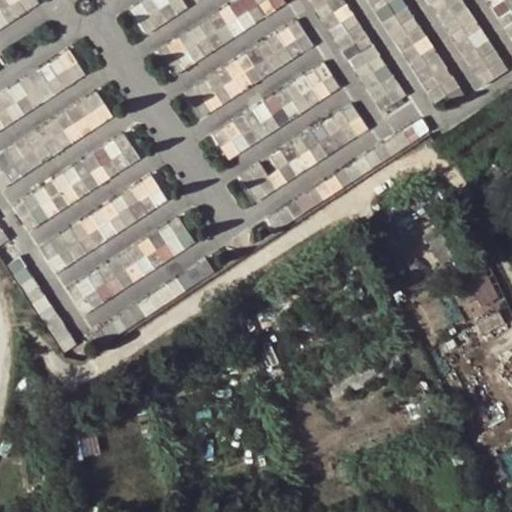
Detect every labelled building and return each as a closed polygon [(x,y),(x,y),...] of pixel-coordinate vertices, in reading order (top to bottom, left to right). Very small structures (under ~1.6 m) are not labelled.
[(44,0),(0,0),(0,30),(48,5),(44,0)] [(142,0),(133,6),(151,34),(202,0),(142,0)] [(173,69),(293,6),(290,0),(239,0),(159,42),(173,69)] [(317,0),(380,110),(426,83),(421,75),(402,86),(352,0),(317,0)] [(374,0),(407,58),(450,96),(511,60),(511,0),(429,0),(449,35),(421,10),(415,0),(374,0)] [(207,120),(318,43),(299,16),(188,93),(207,120)] [(73,44),(0,93),(0,131),(91,70),(73,44)] [(229,155),(347,88),(332,62),(214,128),(229,155)] [(102,93),(0,149),(0,179),(2,183),(117,120),(102,93)] [(254,193),(376,134),(362,104),(267,150),(272,159),(244,172),(254,193)] [(128,131),(15,201),(32,227),(145,157),(128,131)] [(159,169),(43,244),(60,269),(176,195),(159,169)] [(511,195),(497,169),(484,177),(511,228),(511,195)] [(88,314),(189,250),(171,222),(71,285),(88,314)] [(411,254),(392,264),(399,278),(418,268),(411,254)] [(104,342),(218,272),(209,257),(95,328),(104,342)] [(475,326),(481,337),(482,341),(498,333),(490,318),(475,326)] [(441,358),(481,337),(475,326),(435,347),(441,358)] [(511,335),(508,328),(498,333),(482,341),(490,355),(511,343),(511,335)] [(78,417),(63,426),(70,464),(83,462),(86,461),(86,459),(82,439),(78,417)] [(99,436),(82,439),(86,459),(102,455),(99,436)] [(85,471),(83,462),(70,464),(67,465),(69,474),(85,471)]
